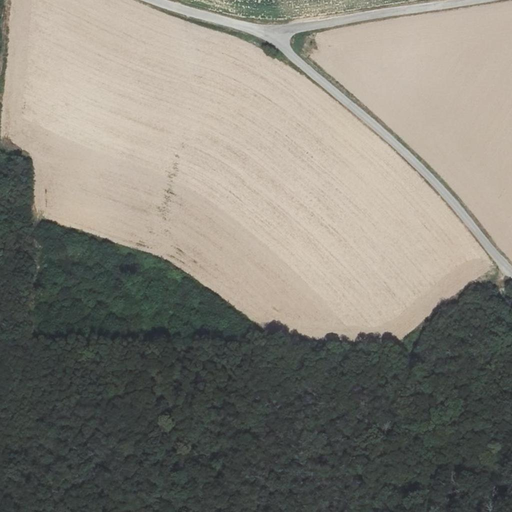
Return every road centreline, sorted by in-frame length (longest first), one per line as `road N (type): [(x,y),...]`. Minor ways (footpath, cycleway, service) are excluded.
road 1 (unclassified): [(274,33),(440,187),(511,272)]
road 2 (track): [(506,268),(424,328),(411,349),(376,488),(378,511)]
road 3 (unclassified): [(483,0),(274,33)]
road 4 (unclassified): [(274,33),(156,0)]
